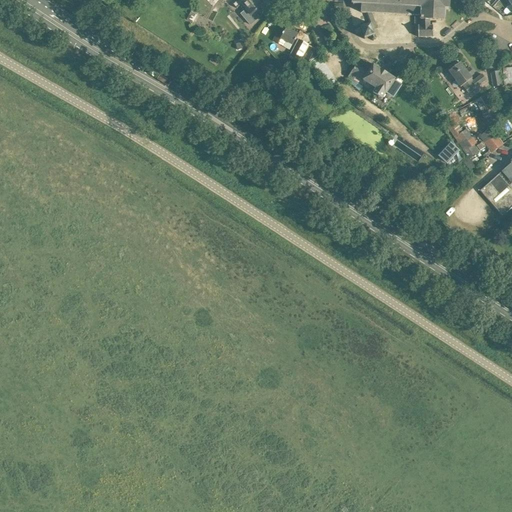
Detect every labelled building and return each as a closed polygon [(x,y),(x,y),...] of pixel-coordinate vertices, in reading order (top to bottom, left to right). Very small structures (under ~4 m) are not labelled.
[(256,0),(237,0),(233,4),(236,8),(241,4),(246,9),(240,14),(250,25),(261,15),(257,10),(262,6),(256,0)] [(362,5),(362,6),(361,7),(360,7),(360,8),(360,9),(360,10),(361,11),(362,11),(362,13),(366,13),(371,24),(360,28),(364,39),(370,37),(372,40),(373,41),(376,40),(376,39),(375,35),(376,35),(373,30),(377,28),(372,13),(414,15),(415,26),(418,26),(418,37),(433,37),(433,25),(430,25),(430,20),(442,20),(442,21),(445,21),(445,9),(449,9),(449,0),(352,0),(352,4),(353,4),(353,5),(354,5),(354,4),(362,5)] [(281,25),(279,30),(273,40),(283,46),(286,41),(292,44),(294,41),(295,41),(296,38),(298,34),(281,25)] [(308,45),(299,39),(289,56),(299,61),(308,45)] [(449,71),(452,75),(460,87),(463,85),(469,93),(486,80),(482,74),(473,81),(471,79),(472,78),(460,62),(449,71)] [(356,65),(348,77),(382,99),(386,93),(393,97),(401,85),(394,80),(395,79),(388,74),(381,69),(381,70),(373,65),(368,73),(356,65)] [(493,87),(501,85),(499,71),(491,73),(493,87)] [(483,115),(494,111),(487,94),(476,98),(483,115)] [(480,136),(493,152),(504,143),(491,127),(480,136)] [(456,136),(471,157),(481,150),(466,129),(456,136)] [(447,164),(459,152),(460,151),(451,142),(438,156),(447,164)] [(480,190),(502,216),(511,207),(511,161),(510,163),(511,163),(480,190)]
